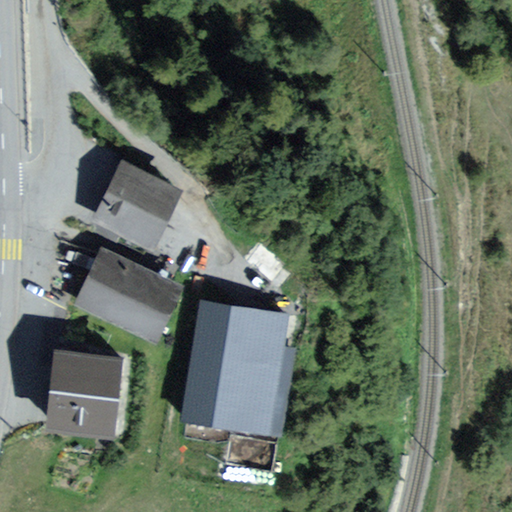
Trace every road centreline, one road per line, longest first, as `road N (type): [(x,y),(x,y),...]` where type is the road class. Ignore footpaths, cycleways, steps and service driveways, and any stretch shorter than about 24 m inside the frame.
road 1 (unclassified): [(40,0),(69,134),(67,163),(52,178),(5,183)]
road 2 (primary): [(2,5),(5,183)]
road 3 (primary): [(5,183),(0,349)]
